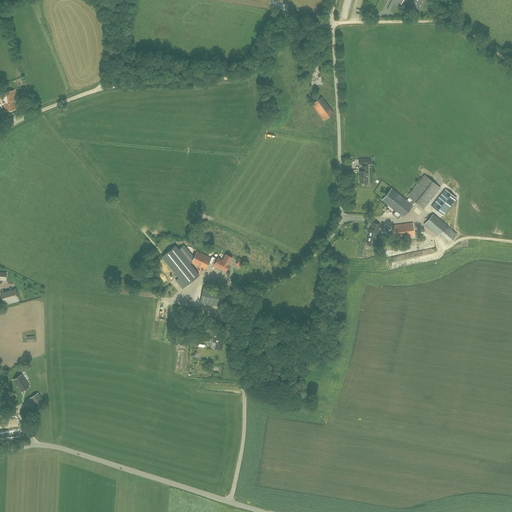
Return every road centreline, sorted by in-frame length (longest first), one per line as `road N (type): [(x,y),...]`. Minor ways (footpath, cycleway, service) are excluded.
road 1 (unclassified): [(229,502),(260,299),(312,261),(341,218),(335,0)]
road 2 (track): [(111,86),(241,76),(282,42),(332,24)]
road 3 (unclassified): [(229,502),(34,445)]
road 4 (track): [(456,20),(332,24)]
road 5 (unclassified): [(0,132),(111,86)]
